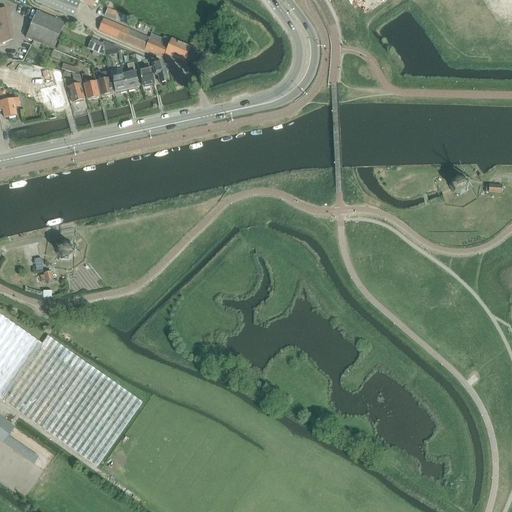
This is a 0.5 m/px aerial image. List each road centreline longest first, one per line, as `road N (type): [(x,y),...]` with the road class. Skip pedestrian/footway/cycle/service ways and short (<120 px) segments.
road 1 (track): [(452,506),(461,469),(450,420),(431,392),(341,312),(291,246),(270,237),(245,241),(200,283)]
road 2 (track): [(462,511),(180,354),(166,317),(200,283)]
road 3 (secondary): [(0,161),(281,98),(303,80),(310,52),(282,0)]
